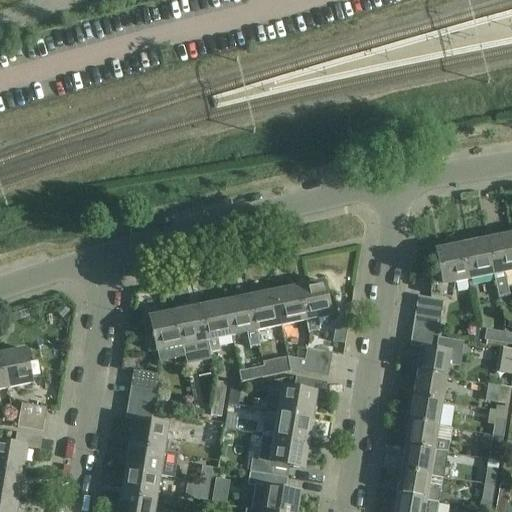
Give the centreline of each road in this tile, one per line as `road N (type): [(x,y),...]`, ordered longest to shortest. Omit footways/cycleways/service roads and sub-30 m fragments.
road 1 (residential): [(345,511),(397,183)]
road 2 (residential): [(108,255),(397,183)]
road 3 (residential): [(68,511),(108,255)]
